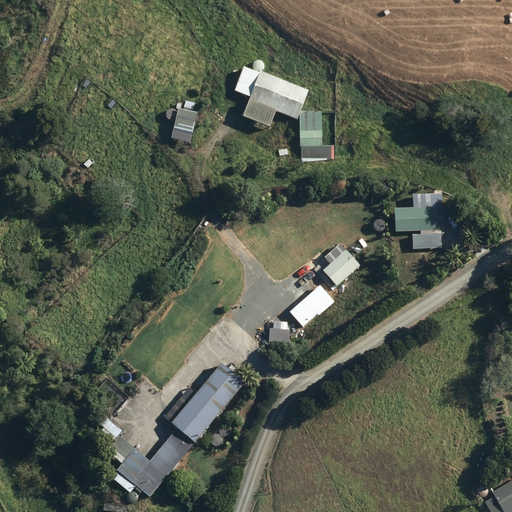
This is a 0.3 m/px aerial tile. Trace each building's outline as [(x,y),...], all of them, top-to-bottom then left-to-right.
[(73,57),(65,52),(58,64),(66,68),(73,57)] [(263,75),(247,68),(237,92),(253,98),(246,118),(273,129),(279,113),(300,120),(301,118),(303,112),(311,92),(264,72),(263,75)] [(324,148),(323,112),(303,112),(301,118),(303,163),(337,162),(336,148),(324,148)] [(396,231),(440,232),(440,211),(444,211),(444,191),(436,191),(436,196),(415,196),(415,209),(397,209),(396,231)] [(414,235),(414,250),(443,250),(443,235),(414,235)] [(325,294),(313,305),(325,319),(337,308),(325,294)] [(87,436),(124,465),(113,479),(132,495),(137,489),(143,493),(144,492),(153,499),(248,384),(247,382),(224,364),(199,395),(190,388),(166,418),(179,429),(153,461),(138,449),(122,436),(127,430),(106,413),(87,436)] [(496,497),(485,503),(490,511),(511,511),(511,482),(494,493),(496,497)]
